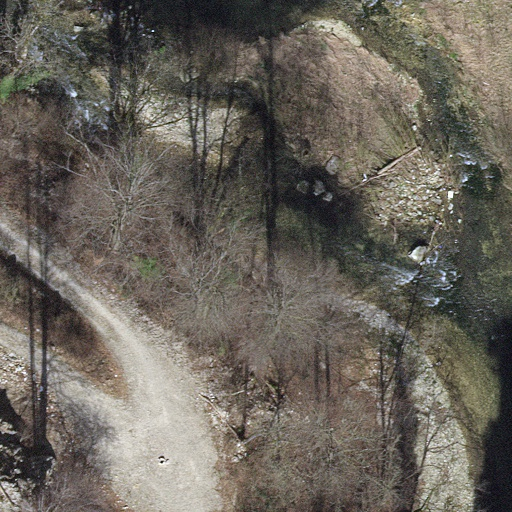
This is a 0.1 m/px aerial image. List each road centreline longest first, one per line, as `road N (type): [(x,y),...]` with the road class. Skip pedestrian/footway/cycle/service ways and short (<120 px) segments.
road 1 (track): [(211,511),(177,374),(0,232)]
road 2 (track): [(0,346),(204,511)]
